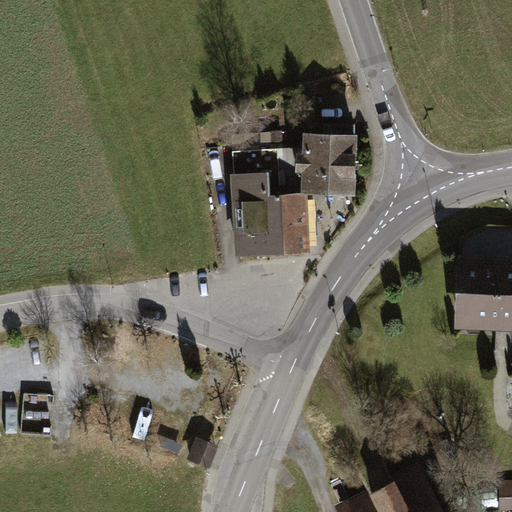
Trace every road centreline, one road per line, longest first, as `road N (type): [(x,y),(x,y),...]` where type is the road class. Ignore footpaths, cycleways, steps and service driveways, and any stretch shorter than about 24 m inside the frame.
road 1 (unclassified): [(290,369),(146,311),(77,305),(0,317)]
road 2 (tertiary): [(290,369),(333,286),(416,187)]
road 3 (secondary): [(352,0),(416,187)]
